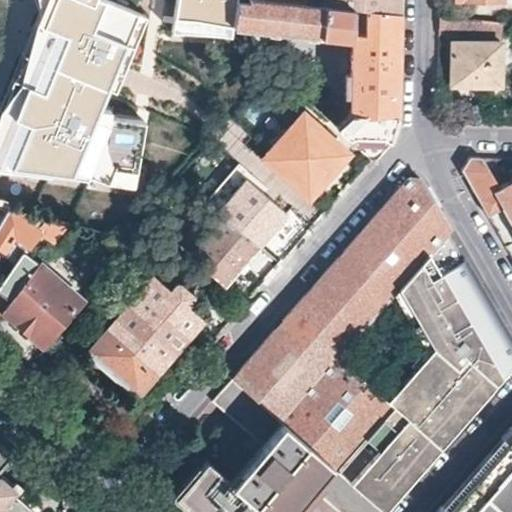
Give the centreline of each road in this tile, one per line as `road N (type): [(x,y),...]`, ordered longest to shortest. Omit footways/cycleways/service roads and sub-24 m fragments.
road 1 (residential): [(109,490),(408,156),(429,145)]
road 2 (residential): [(429,145),(511,299)]
road 3 (residential): [(412,511),(511,398)]
road 4 (residential): [(429,145),(426,0)]
road 5 (residential): [(0,395),(109,490)]
